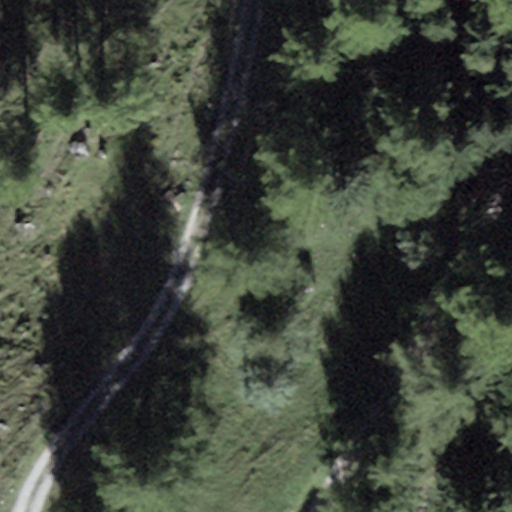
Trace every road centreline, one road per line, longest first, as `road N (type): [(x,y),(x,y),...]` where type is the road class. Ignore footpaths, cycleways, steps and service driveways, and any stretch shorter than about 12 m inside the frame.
road 1 (track): [(0,478),(126,326),(204,110),(224,0)]
road 2 (track): [(511,118),(433,234),(295,511)]
